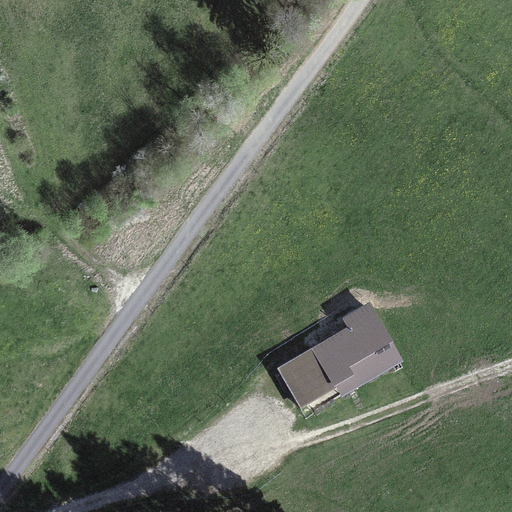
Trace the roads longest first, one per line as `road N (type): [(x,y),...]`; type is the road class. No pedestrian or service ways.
road 1 (unclassified): [(365,0),(137,312)]
road 2 (unclassified): [(137,312),(3,511)]
road 3 (track): [(301,443),(511,371)]
road 4 (residential): [(301,443),(220,450),(98,511)]
road 5 (residential): [(137,312),(87,314),(0,339)]
